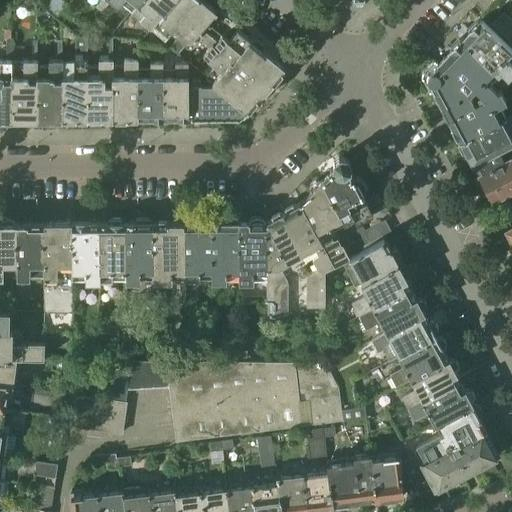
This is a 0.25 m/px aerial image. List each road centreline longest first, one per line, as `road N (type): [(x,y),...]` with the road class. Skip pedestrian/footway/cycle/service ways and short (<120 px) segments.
road 1 (residential): [(0,169),(235,165),(267,156),(353,68)]
road 2 (residential): [(511,367),(353,68)]
